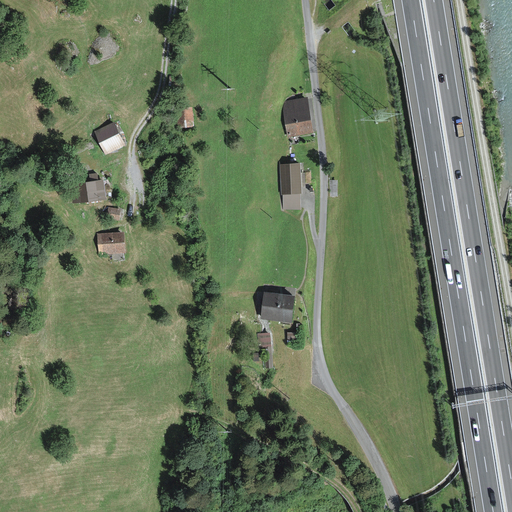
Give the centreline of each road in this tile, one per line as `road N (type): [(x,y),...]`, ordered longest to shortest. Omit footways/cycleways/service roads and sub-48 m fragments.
road 1 (unclassified): [(305,0),(324,186),(315,338),(321,367),(390,479),(398,511)]
road 2 (motorway): [(409,0),(492,511)]
road 3 (motorway): [(511,478),(433,0)]
